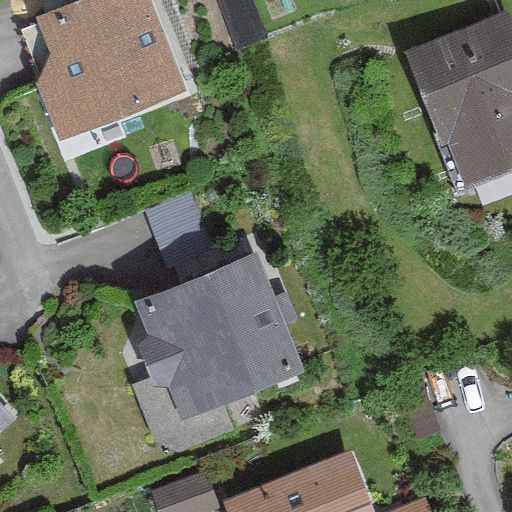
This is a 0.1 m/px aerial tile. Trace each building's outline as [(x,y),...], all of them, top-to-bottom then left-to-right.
[(50,50),(39,82),(62,138),(181,89),(144,0),(76,0),(36,16),(50,50)] [(474,177),(511,162),(511,40),(501,14),(409,50),(452,158),(464,153),(474,177)] [(309,372),(260,254),(141,303),(156,339),(143,344),(157,380),(137,388),(167,460),(260,422),(250,397),(309,372)] [(0,437),(18,421),(0,401),(0,437)] [(370,511),(351,461),(248,501),(252,511),(370,511)] [(208,511),(216,509),(205,478),(154,496),(159,511),(208,511)]
